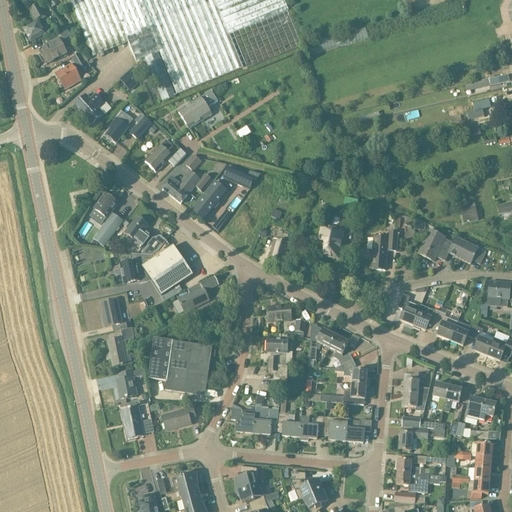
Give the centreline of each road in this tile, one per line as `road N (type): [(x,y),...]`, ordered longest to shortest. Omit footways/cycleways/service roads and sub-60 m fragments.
road 1 (secondary): [(98,472),(25,134)]
road 2 (tertiary): [(78,141),(247,268)]
road 3 (residential): [(204,452),(247,345),(247,268)]
road 4 (residential): [(352,320),(371,294),(455,276),(511,277)]
road 5 (residential): [(204,452),(375,468)]
road 6 (secondary): [(25,134),(0,0)]
road 7 (tertiary): [(389,337),(511,388)]
road 8 (residential): [(375,468),(389,337)]
